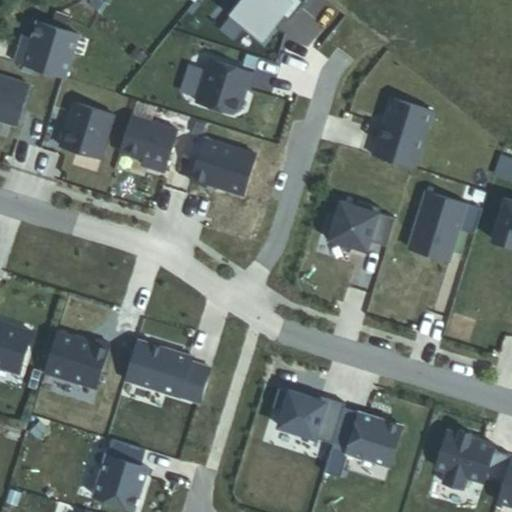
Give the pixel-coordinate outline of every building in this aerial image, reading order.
[(244,0),(231,17),(263,43),(283,17),(290,22),(304,4),(298,0),(244,0)] [(21,48),(15,64),(65,80),(79,37),(38,24),(30,51),(21,48)] [(34,40),(24,37),(21,48),(30,51),(34,40)] [(210,60),(197,103),(235,114),(241,111),(247,89),(250,89),(255,74),(210,60)] [(0,121),(17,127),(29,86),(0,77),(0,121)] [(415,170),(432,113),(391,100),(374,157),(415,170)] [(101,160),(115,116),(74,103),(60,147),(101,160)] [(178,131),(131,117),(120,153),(137,158),(143,160),(141,165),(165,173),(178,131)] [(256,156),(204,139),(191,182),(207,187),(208,184),(244,196),(256,156)] [(483,210),(427,192),(409,249),(449,262),(459,230),(475,235),(483,210)] [(511,202),(506,201),(494,242),(511,247),(511,202)] [(333,215),(325,238),(358,249),(359,245),(368,248),(370,242),(387,248),(396,219),(379,214),(381,209),(358,202),(356,207),(342,202),(337,216),(333,215)] [(12,331),(0,327),(1,324),(0,324),(0,368),(20,375),(33,334),(13,328),(12,331)] [(94,343),(58,332),(45,373),(97,389),(110,346),(95,341),(94,343)] [(201,404),(212,370),(191,364),(193,359),(149,345),(137,384),(201,404)] [(311,399),(279,389),(274,408),(284,412),(280,428),(333,444),(344,409),(346,405),(327,399),(326,403),(311,399)] [(313,394),(311,399),(326,403),(327,399),(313,394)] [(390,467),(403,427),(344,409),(333,444),(324,473),(342,478),(349,454),(390,467)] [(460,435),(448,431),(437,469),(447,472),(444,484),(464,490),(467,478),(485,483),(486,479),(504,484),(510,463),(511,460),(511,458),(511,455),(495,451),(496,446),(471,438),(472,435),(461,432),(460,435)] [(147,451),(113,441),(95,497),(135,510),(148,469),(142,467),(147,451)] [(511,464),(510,463),(504,484),(498,502),(511,506),(511,464)]
